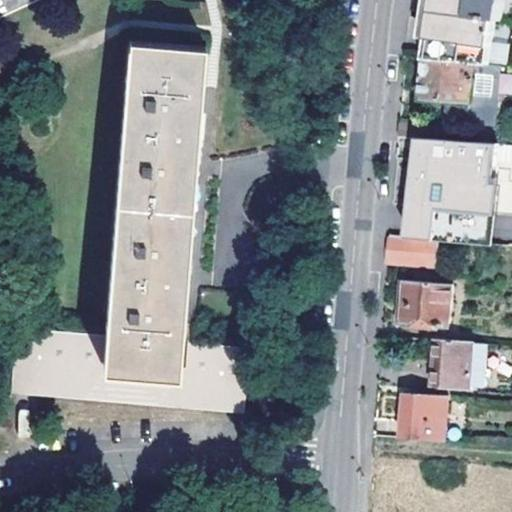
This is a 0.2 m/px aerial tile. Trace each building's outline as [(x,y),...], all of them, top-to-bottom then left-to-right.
[(0,0),(0,12),(25,0),(0,0)] [(435,0),(429,56),(493,61),(495,41),(498,18),(505,19),(507,3),(507,0),(435,0)] [(128,45),(204,51),(205,45),(128,39),(128,45)] [(511,43),(495,41),(493,61),(499,61),(511,62),(511,43)] [(128,45),(106,332),(103,360),(180,366),(204,51),(128,45)] [(497,79),(499,61),(493,61),(429,56),(424,98),(494,103),(495,94),(490,94),(491,79),(497,79)] [(422,135),(445,137),(446,119),(428,117),(427,121),(401,118),(400,133),(422,135)] [(455,127),(455,138),(455,137),(472,138),(473,128),(455,127)] [(445,137),(422,135),(416,204),(494,211),(500,141),(472,139),(455,138),(445,137)] [(491,241),(494,211),(416,204),(413,236),(443,238),(491,241)] [(440,264),(443,238),(413,236),(392,234),(390,260),(440,264)] [(454,322),(457,282),(409,278),(406,319),(454,322)] [(14,374),(14,382),(243,401),(248,345),(189,341),(187,366),(180,366),(179,373),(103,367),(103,360),(106,332),(18,326),(14,374)] [(437,382),(475,385),(475,389),(502,391),(505,342),(440,337),(437,382)] [(179,373),(180,366),(103,360),(103,367),(179,373)] [(14,382),(14,374),(0,372),(0,391),(13,393),(14,382)] [(411,391),(407,436),(407,437),(449,441),(449,439),(452,393),(411,391)]
